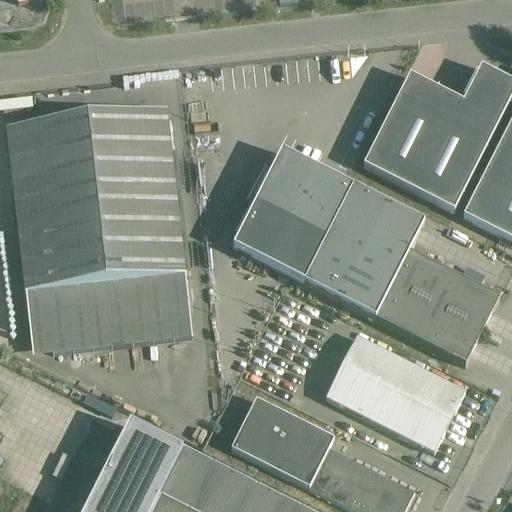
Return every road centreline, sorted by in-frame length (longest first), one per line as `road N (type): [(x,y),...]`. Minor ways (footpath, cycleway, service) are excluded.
road 1 (unclassified): [(83,57),(511,20)]
road 2 (unclassified): [(117,444),(0,382)]
